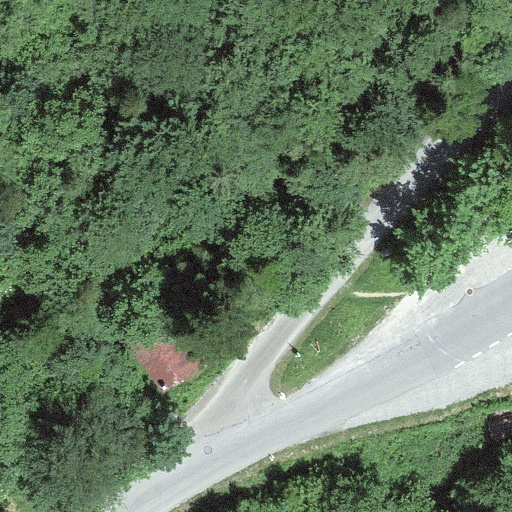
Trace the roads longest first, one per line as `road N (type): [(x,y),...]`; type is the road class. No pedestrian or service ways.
road 1 (track): [(180,475),(511,68)]
road 2 (tertiary): [(125,511),(180,475),(429,356),(511,302)]
